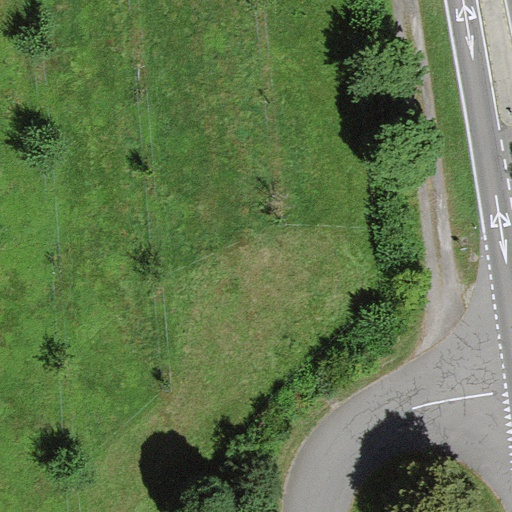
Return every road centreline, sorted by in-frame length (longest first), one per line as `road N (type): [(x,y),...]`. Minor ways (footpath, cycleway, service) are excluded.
road 1 (track): [(406,0),(477,386)]
road 2 (unclassified): [(511,384),(427,389),(350,418),(321,511)]
road 3 (primary): [(511,144),(488,0)]
